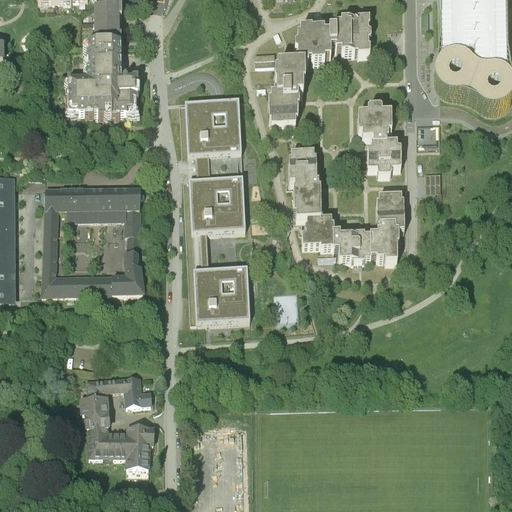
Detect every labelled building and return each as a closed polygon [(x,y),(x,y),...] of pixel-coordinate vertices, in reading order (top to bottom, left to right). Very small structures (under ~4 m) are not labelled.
[(34,0),(34,10),(66,9),(66,7),(66,0),(34,0)] [(86,0),(85,2),(95,11),(95,14),(114,22),(117,22),(117,14),(117,8),(114,8),(114,2),(111,0),(86,0)] [(498,80),(497,80),(506,79),(505,36),(505,28),(504,9),(503,0),(436,0),(437,1),(439,65),(449,64),(449,67),(442,68),(438,71),(435,76),(433,81),(434,86),(434,91),(436,96),(440,100),(444,103),(450,105),(454,104),(459,103),(464,101),(468,97),(470,93),(472,88),(472,83),(471,79),(469,75),(466,71),(461,67),(461,64),(472,64),(472,80),(482,80),(483,82),(480,83),(478,85),(476,87),(474,89),(473,91),(472,94),(472,95),(472,97),(472,98),(472,100),(472,102),(472,104),(473,106),(474,109),(475,111),(476,113),(478,114),(479,116),(481,117),(483,118),(486,119),(489,120),(492,120),(495,120),(498,119),(501,118),(503,117),(506,115),(508,112),(510,110),(511,105),(511,101),(511,97),(511,95),(511,93),(510,91),(508,87),(506,85),(503,83),(500,81),(498,80)] [(114,28),(114,22),(95,14),(90,14),(91,51),(114,50),(114,28)] [(299,34),(299,40),(296,40),(297,48),(294,49),(294,56),(297,57),(297,62),(295,63),(295,69),(304,69),(304,70),(308,69),(308,67),(310,67),(310,69),(324,68),(324,65),(330,65),(330,54),(333,54),(334,54),(334,57),(341,57),(341,60),(357,60),(357,61),(369,61),(369,53),(368,53),(367,47),(370,45),(370,39),(367,37),(367,32),(369,32),(369,24),(356,25),(356,26),(340,27),(340,30),(334,30),(334,35),(331,35),(328,35),(328,38),(324,38),(324,35),(311,35),(311,33),(299,34)] [(91,51),(83,51),(83,64),(115,64),(115,57),(114,50),(91,51)] [(274,68),(274,57),(255,58),(255,71),(274,70),(274,68)] [(115,71),(115,64),(83,64),(83,87),(64,88),(64,121),(81,120),(81,123),(88,123),(88,120),(94,120),(94,123),(100,123),(100,121),(108,120),(108,123),(115,123),(115,120),(131,120),(130,86),(115,86),(115,82),(115,71)] [(297,101),(303,101),(303,89),(304,89),(304,70),(304,69),(295,69),(286,69),(284,69),(276,69),(277,75),(274,75),(274,84),(274,89),(275,89),(275,98),(275,100),(270,100),(270,106),(267,106),(268,126),(270,126),(270,132),(295,132),(295,126),(297,125),(297,118),(297,113),(299,113),(298,106),(297,106),(297,103),(297,101)] [(188,186),(188,188),(188,196),(189,204),(190,222),(190,230),(191,240),(199,240),(201,276),(192,276),(193,287),(193,295),(194,313),(195,321),(195,330),(195,331),(249,328),(246,274),(237,275),(208,276),(206,239),(235,238),(245,237),(242,183),(240,184),(209,185),(208,170),(208,161),(241,159),(238,106),(217,107),(185,108),(187,162),(196,161),(196,170),(197,186),(188,186)] [(366,160),(367,176),(377,176),(377,180),(379,181),(389,181),(391,179),(391,175),(401,175),(400,156),(396,155),(396,149),(386,150),(386,147),(386,145),(388,145),(388,139),(391,139),(391,126),(391,119),(381,119),(381,118),(381,115),(379,113),(369,113),(367,115),(367,119),(358,120),(358,139),(362,139),(362,145),(372,145),(372,151),(370,151),(370,153),(370,155),(371,156),(366,156),(366,160)] [(461,128),(443,127),(443,140),(461,141),(461,128)] [(440,153),(440,128),(420,128),(419,152),(440,153)] [(500,153),(511,154),(511,142),(492,140),(491,146),(500,147),(500,153)] [(295,220),(295,226),(301,226),(306,226),(320,224),(320,223),(320,221),(320,193),(318,193),(318,190),(318,188),(318,187),(316,187),(315,163),(314,163),(313,157),(290,157),(290,163),(288,163),(288,183),(288,190),(293,190),(293,194),(292,194),(293,200),(293,220),(295,220)] [(440,178),(416,178),(417,199),(440,199),(440,178)] [(20,185),(0,185),(0,312),(20,313),(20,185)] [(139,216),(139,193),(97,193),(45,193),(44,193),(44,216),(51,216),(57,216),(65,216),(125,216),(139,216)] [(376,241),(369,242),(370,265),(375,265),(377,267),(383,267),(383,266),(384,266),(384,270),(396,270),(396,253),(396,251),(398,251),(398,243),(398,238),(403,238),(403,207),(401,207),(401,201),(378,201),(378,207),(375,207),(376,234),(378,234),(379,236),(379,238),(376,238),(376,241)] [(51,216),(44,216),(40,303),(109,302),(109,291),(109,282),(55,282),(57,216),(51,216)] [(65,227),(124,227),(125,216),(65,216),(65,227)] [(139,216),(125,216),(124,227),(123,241),(126,242),(138,243),(140,216),(139,216)] [(320,224),(306,226),(306,227),(306,231),(305,231),(304,233),(304,238),(305,238),(305,240),(301,240),(301,253),(318,253),(320,255),(332,254),(332,256),(337,256),(338,256),(338,268),(339,267),(351,267),(351,269),(352,268),(360,268),(363,268),(364,268),(364,266),(370,266),(370,265),(369,242),(364,242),(364,239),(356,239),(357,242),(339,242),(339,238),(336,238),(333,238),(333,230),(331,230),(331,224),(320,224)] [(126,242),(124,271),(136,273),(138,243),(126,242)] [(123,281),(109,282),(109,291),(109,302),(143,302),(142,291),(140,273),(136,273),(124,271),(123,281)] [(139,384),(124,385),(125,400),(140,399),(140,392),(139,384)] [(124,385),(112,386),(113,400),(120,400),(125,400),(124,385)] [(108,401),(113,400),(112,386),(84,388),(85,405),(109,406),(109,403),(108,401)] [(150,398),(140,399),(125,400),(126,413),(140,413),(151,412),(150,398)] [(110,421),(109,406),(85,405),(77,406),(78,422),(82,422),(84,439),(111,439),(110,421)] [(125,433),(124,439),(124,467),(124,475),(148,476),(149,464),(149,453),(153,453),(153,434),(125,433)] [(117,439),(111,439),(84,439),(86,465),(124,467),(124,439),(117,439)]
